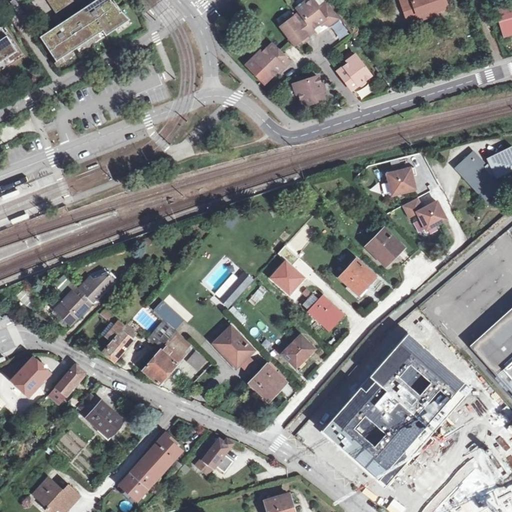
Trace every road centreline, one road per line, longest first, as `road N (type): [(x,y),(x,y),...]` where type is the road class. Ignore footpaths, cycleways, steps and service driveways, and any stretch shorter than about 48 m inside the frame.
road 1 (residential): [(364,511),(277,444),(49,342),(19,335),(0,343)]
road 2 (unclassified): [(511,68),(295,136),(276,132),(246,105),(215,97)]
road 3 (unclassified): [(215,97),(0,176)]
